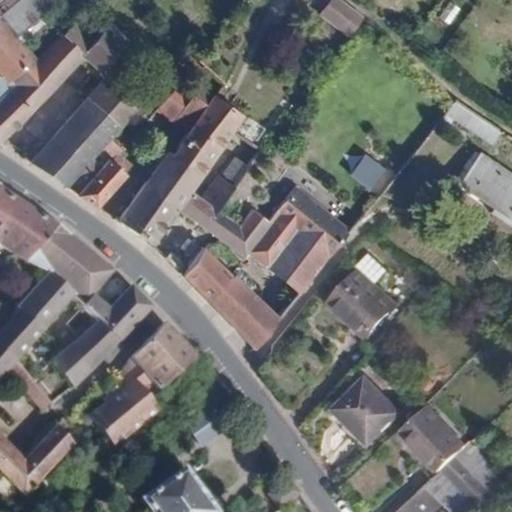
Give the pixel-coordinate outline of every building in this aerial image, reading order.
[(347,32),(358,17),(336,0),(325,0),(318,10),(347,32)] [(32,57),(0,88),(0,135),(79,56),(97,73),(121,47),(101,28),(90,39),(72,22),(59,32),(61,33),(33,59),(32,57)] [(0,88),(32,57),(0,25),(0,88)] [(60,187),(104,138),(133,107),(103,81),(25,162),(33,168),(60,187)] [(196,84),(184,101),(166,124),(183,136),(187,131),(213,96),(198,86),(196,84)] [(166,124),(184,101),(170,91),(150,112),(166,124)] [(215,98),(213,96),(187,131),(213,150),(228,128),(238,116),(215,98)] [(488,146),(498,131),(453,101),(442,114),(467,132),(488,146)] [(467,132),(442,114),(434,125),(459,143),(467,132)] [(187,131),(183,136),(168,155),(194,176),(213,150),(187,131)] [(60,187),(89,206),(126,166),(113,154),(116,150),(104,138),(60,187)] [(243,172),(259,151),(246,141),(230,162),(243,172)] [(194,176),(168,155),(162,151),(139,183),(171,207),(184,189),(194,176)] [(477,156),(473,161),(485,169),(488,163),(477,156)] [(511,178),(488,163),(485,169),(473,161),(463,176),(471,182),(465,191),(491,208),(487,215),(511,231),(511,178)] [(243,172),(230,162),(215,181),(229,191),(243,172)] [(463,176),(457,185),(465,191),(471,182),(463,176)] [(211,179),(196,198),(214,211),(229,191),(215,181),(211,179)] [(123,229),(144,243),(171,207),(139,183),(112,221),(123,229)] [(295,294),(348,229),(291,184),(263,221),(247,209),(235,227),(223,243),(221,245),(227,251),(239,258),(243,253),(295,294)] [(184,189),(171,207),(221,245),(223,243),(235,227),(214,211),(196,198),(184,189)] [(24,260),(49,227),(6,197),(0,204),(0,245),(3,247),(24,260)] [(48,275),(116,343),(147,309),(129,288),(127,287),(105,312),(88,298),(110,273),(71,240),(71,239),(51,225),(49,227),(24,260),(48,275)] [(182,281),(250,349),(273,321),(198,247),(177,276),(182,281)] [(395,305),(357,272),(326,305),(363,338),(395,305)] [(86,331),(76,339),(97,363),(116,343),(48,275),(14,307),(40,333),(63,308),(86,331)] [(6,320),(0,327),(0,355),(10,365),(12,363),(39,334),(40,333),(14,307),(12,309),(15,310),(6,320)] [(137,350),(127,359),(150,386),(154,390),(192,358),(161,324),(137,350)] [(76,339),(65,349),(85,373),(90,369),(97,363),(76,339)] [(47,363),(67,389),(77,381),(85,373),(65,349),(47,363)] [(0,355),(0,376),(3,374),(13,386),(23,377),(12,363),(10,365),(0,355)] [(150,386),(127,359),(119,370),(110,381),(119,391),(86,419),(112,447),(157,408),(143,392),(150,386)] [(398,411),(362,376),(331,407),(366,442),(398,411)] [(45,404),(23,377),(13,386),(33,412),(45,404)] [(416,462),(429,475),(461,442),(423,405),(397,432),(422,457),(416,462)] [(64,425),(60,420),(54,426),(64,437),(70,431),(64,425)] [(54,426),(23,458),(19,462),(11,454),(0,442),(0,475),(20,496),(36,481),(43,475),(73,446),(64,437),(54,426)] [(431,511),(444,501),(454,492),(460,499),(469,490),(470,491),(494,467),(468,442),(466,445),(464,442),(463,444),(431,478),(429,475),(392,511),(431,511)] [(461,442),(429,475),(431,478),(463,444),(461,442)] [(19,462),(23,458),(15,450),(11,454),(19,462)] [(454,511),(479,511),(509,481),(494,467),(470,491),(469,490),(460,499),(454,492),(444,501),(454,511)] [(210,511),(179,470),(137,501),(145,511),(210,511)] [(296,493),(286,480),(266,495),(276,508),(296,493)] [(72,496),(66,501),(75,511),(81,504),(80,500),(76,496),(72,496)]
